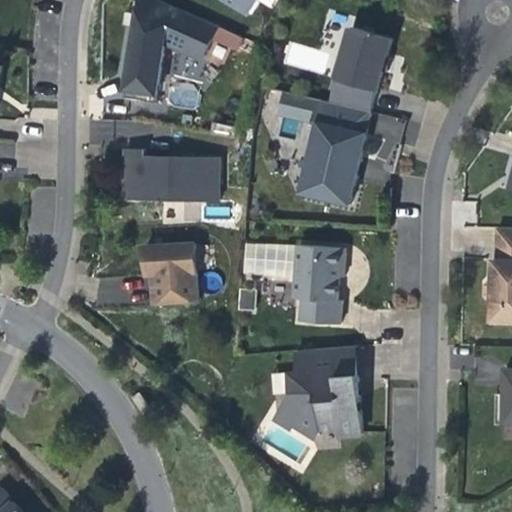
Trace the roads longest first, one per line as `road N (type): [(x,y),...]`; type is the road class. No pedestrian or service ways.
road 1 (residential): [(431,511),(436,189),(499,13)]
road 2 (residential): [(37,323),(66,239),(81,0)]
road 3 (residential): [(37,323),(124,409),(165,511)]
